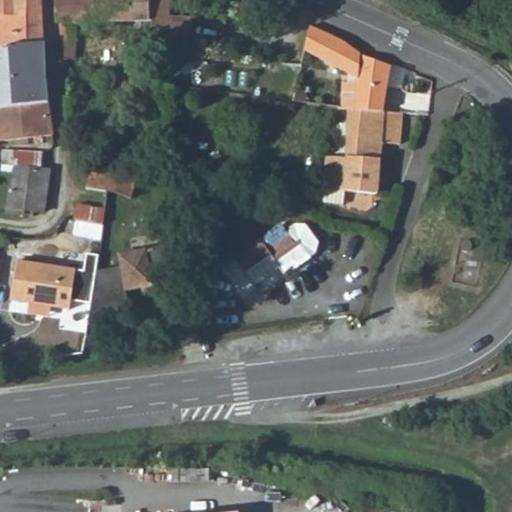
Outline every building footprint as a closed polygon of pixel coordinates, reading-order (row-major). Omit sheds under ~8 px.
[(0,0),(0,52),(23,46),(44,45),(41,0),(0,0)] [(170,50),(169,68),(192,57),(193,18),(171,17),(171,0),(54,0),(56,24),(59,24),(73,23),(156,19),(156,29),(151,30),(151,51),(170,50)] [(75,44),(73,23),(59,24),(61,45),(75,44)] [(357,67),(355,109),(383,111),(389,66),(363,55),(343,42),(310,27),(303,51),(337,62),(357,67)] [(75,44),(61,45),(63,68),(76,67),(75,44)] [(0,110),(48,103),(44,45),(23,46),(0,52),(0,110)] [(187,74),(169,71),(169,84),(185,86),(187,74)] [(52,138),(48,103),(0,110),(0,141),(26,139),(52,138)] [(382,113),(383,111),(355,109),(352,108),(348,160),(327,158),(324,191),(376,195),(380,144),(398,146),(403,116),(382,113)] [(46,212),(51,169),(18,164),(14,188),(12,188),(9,212),(26,215),(27,209),(46,212)] [(89,173),(88,188),(109,191),(119,194),(134,200),(133,175),(89,173)] [(88,188),(88,206),(107,208),(109,191),(88,188)] [(78,205),(73,221),(105,225),(107,208),(88,206),(78,205)] [(71,232),(103,236),(105,225),(73,221),(71,232)] [(302,243),(280,258),(278,262),(286,272),(293,267),(295,270),(317,253),(319,242),(306,223),(294,223),(289,227),(290,234),(296,240),(302,240),(302,243)] [(469,233),(466,233),(465,234),(462,235),(461,238),(462,240),(464,242),(466,243),(469,242),(471,240),(472,238),(471,235),(469,233)] [(126,269),(97,275),(94,305),(92,318),(132,310),(131,306),(128,294),(155,289),(152,277),(179,271),(174,247),(124,257),(126,269)] [(18,260),(12,299),(72,309),(74,301),(94,305),(97,275),(99,257),(89,255),(86,271),(18,260)] [(211,296),(196,297),(199,328),(214,326),(211,296)]
